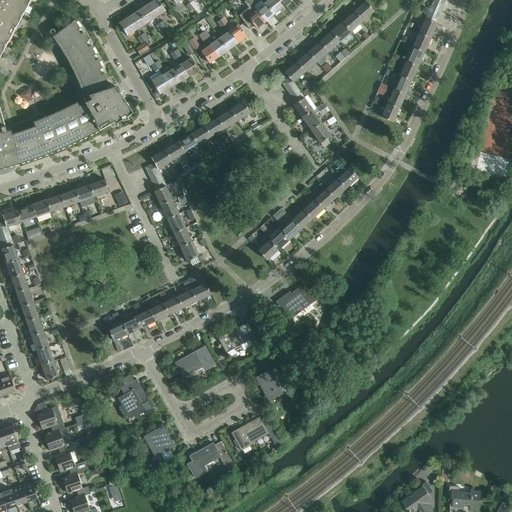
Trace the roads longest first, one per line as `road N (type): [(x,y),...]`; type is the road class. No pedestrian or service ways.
road 1 (residential): [(142,351),(253,294),(372,193),(417,118),(465,0)]
road 2 (residential): [(173,282),(112,149)]
road 3 (residential): [(155,124),(98,16)]
